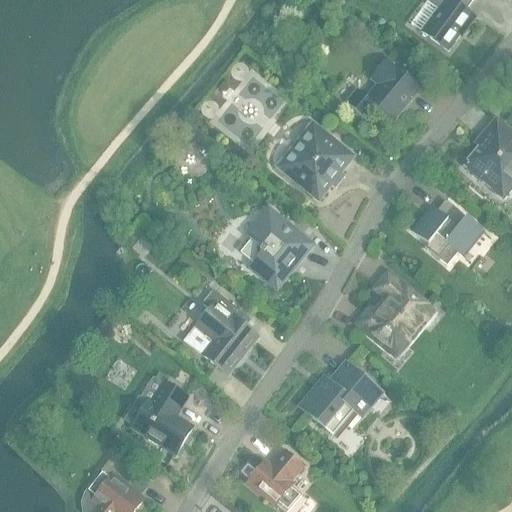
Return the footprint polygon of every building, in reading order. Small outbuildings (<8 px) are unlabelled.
[(464,30),(466,32),(476,19),(466,11),(473,1),(472,0),(427,0),(426,3),(437,11),(421,33),(447,53),(464,30)] [(394,67),(393,67),(385,61),(370,80),(377,86),(366,100),(357,92),(346,105),(365,121),(375,108),(391,122),(420,89),(394,67)] [(237,106),(261,98),(256,82),(242,87),(238,75),(228,78),(237,106)] [(466,167),(502,198),(511,186),(511,135),(496,120),(481,138),(486,141),(466,167)] [(330,186),(335,190),(344,179),(339,175),(353,158),(312,126),(277,170),(318,202),(330,186)] [(472,245),(482,233),(445,203),(431,219),(427,215),(412,233),(427,246),(424,249),(446,267),(468,241),(472,245)] [(250,269),(276,290),(311,246),(268,211),(252,230),(257,233),(240,254),(254,265),(250,269)] [(400,288),(387,277),(376,291),(389,301),(376,317),(370,312),(359,326),(396,356),(431,313),(400,288)] [(184,343),(227,377),(258,338),(239,323),(244,316),(213,292),(202,306),(209,312),(184,343)] [(340,422),(350,430),(381,394),(346,365),(322,394),(316,390),(300,410),(329,435),(340,422)] [(192,430),(174,418),(186,398),(164,385),(152,405),(148,403),(144,408),(141,406),(137,407),(132,416),(132,420),(136,422),(132,428),(148,439),(147,441),(158,448),(159,445),(176,456),(192,430)] [(289,483),(302,468),(284,453),(271,468),(265,463),(247,484),(274,507),(276,505),(283,511),(288,511),(303,495),(289,483)] [(134,511),(143,502),(123,486),(132,475),(111,458),(94,480),(104,488),(93,501),(99,506),(94,511),(134,511)]
